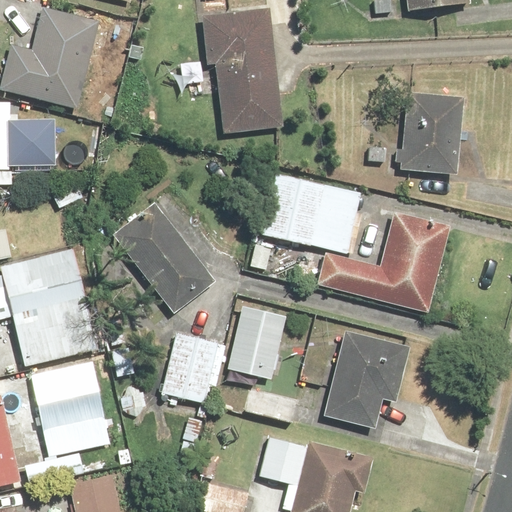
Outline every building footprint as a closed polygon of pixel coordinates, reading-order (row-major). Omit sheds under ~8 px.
[(387,0),(369,0),(369,21),(388,21),(387,0)] [(463,0),(401,0),(403,17),(465,9),(463,0)] [(0,95),(74,114),(95,24),(38,11),(28,53),(7,48),(0,76),(0,95)] [(278,131),(263,12),(196,20),(202,67),(209,66),(218,138),(278,131)] [(367,16),(347,18),(350,40),(370,38),(367,16)] [(453,183),(460,101),(401,96),(394,177),(453,183)] [(9,118),(11,159),(53,157),(51,116),(9,118)] [(387,147),(365,146),(364,168),(386,169),(387,147)] [(272,175),(257,239),(344,258),(358,193),(272,175)] [(151,203),(107,237),(170,320),(214,286),(151,203)] [(322,258),(313,291),(423,320),(446,233),(387,218),(373,271),(322,258)] [(265,275),(271,248),(252,244),(247,271),(265,275)] [(0,314),(6,313),(20,372),(91,355),(67,254),(0,270),(0,314)] [(283,320),(237,310),(223,374),(269,384),(283,320)] [(215,344),(172,333),(156,397),(200,407),(215,344)] [(405,352),(342,335),(319,420),(368,434),(376,404),(390,408),(405,352)] [(129,346),(106,350),(112,385),(135,381),(129,346)] [(88,364),(26,379),(46,461),(20,468),(26,493),(82,479),(75,454),(108,446),(88,364)] [(246,385),(238,415),(290,428),(297,399),(246,385)] [(141,390),(117,394),(122,428),(146,424),(141,390)] [(0,419),(0,490),(16,486),(0,419)] [(202,422),(185,419),(176,467),(194,470),(202,422)] [(371,461),(304,443),(302,449),(266,440),(255,482),(284,489),(278,511),(346,511),(351,496),(361,499),(371,461)] [(219,458),(203,454),(187,511),(241,511),(246,495),(212,486),(219,458)] [(115,511),(109,479),(65,488),(69,511),(115,511)]
